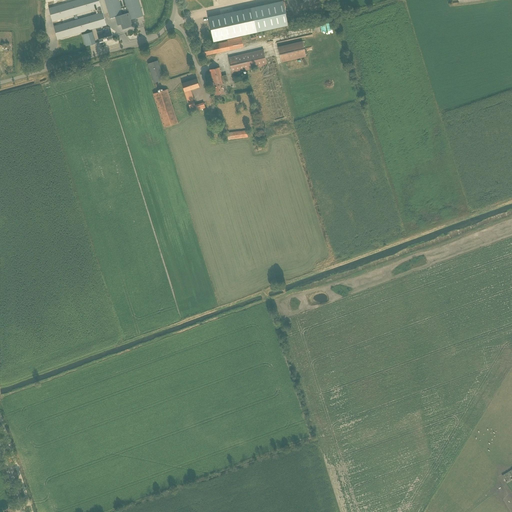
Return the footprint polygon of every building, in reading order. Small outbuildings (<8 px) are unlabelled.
[(7,0),(9,28),(21,28),(21,36),(35,36),(33,0),(7,0)] [(74,15),(75,17),(74,17),(75,20),(54,26),(58,39),(106,25),(102,12),(101,7),(98,0),(53,0),(54,2),(59,0),(78,0),(49,9),(52,21),(74,15)] [(128,13),(130,20),(143,16),(138,0),(124,0),(127,9),(121,11),(118,0),(105,0),(110,18),(115,17),(128,13)] [(283,1),(208,17),(213,42),(288,25),(283,1)] [(128,13),(115,17),(118,26),(121,24),(122,29),(132,26),(130,20),(128,13)] [(316,34),(321,32),(319,24),(314,26),(315,28),(311,29),(314,38),(317,37),(316,34)] [(97,32),(100,42),(112,38),(111,32),(103,35),(102,31),(97,32)] [(82,35),(86,46),(95,43),(92,32),(82,35)] [(278,47),(281,63),(306,57),(302,41),(278,47)] [(263,49),(228,58),(232,73),(232,74),(266,65),(263,49)] [(148,64),(154,83),(164,80),(158,61),(148,64)] [(214,82),(217,95),(224,93),(222,84),(224,83),(224,80),(227,80),(226,75),(221,76),(219,68),(209,70),(212,82),(214,82)] [(197,79),(182,84),(188,103),(191,113),(197,111),(193,101),(194,101),(190,90),(199,87),(197,79)] [(153,94),(164,127),(178,123),(167,91),(168,91),(168,90),(167,90),(153,94)]
